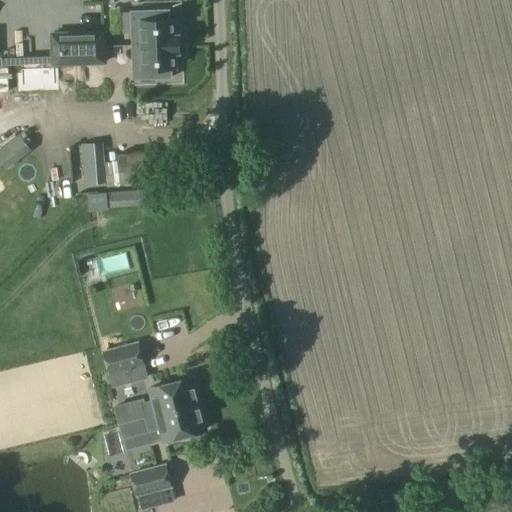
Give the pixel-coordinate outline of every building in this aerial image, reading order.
[(173,51),(177,51),(177,35),(172,35),(171,20),(167,20),(167,3),(136,4),(131,4),(131,11),(134,85),(170,84),(169,67),(173,67),(173,51)] [(54,64),(104,61),(104,32),(53,35),(54,64)] [(105,63),(108,129),(127,129),(125,62),(105,63)] [(32,152),(27,146),(43,134),(33,123),(19,135),(0,149),(0,164),(6,172),(32,152)] [(146,151),(117,153),(118,163),(104,164),(102,143),(81,144),(84,184),(119,181),(120,185),(149,182),(146,151)] [(313,149),(268,150),(269,183),(314,181),(313,149)] [(110,193),(111,205),(143,203),(142,190),(110,193)] [(108,374),(141,366),(135,344),(102,352),(108,374)] [(119,424),(143,418),(197,404),(190,378),(188,378),(185,375),(177,377),(176,381),(148,389),(151,402),(144,403),(143,398),(115,406),(119,424)] [(197,404),(143,418),(147,431),(158,428),(161,441),(165,440),(166,444),(179,441),(178,437),(204,430),(197,404)] [(135,496),(169,487),(163,466),(130,474),(135,496)]
